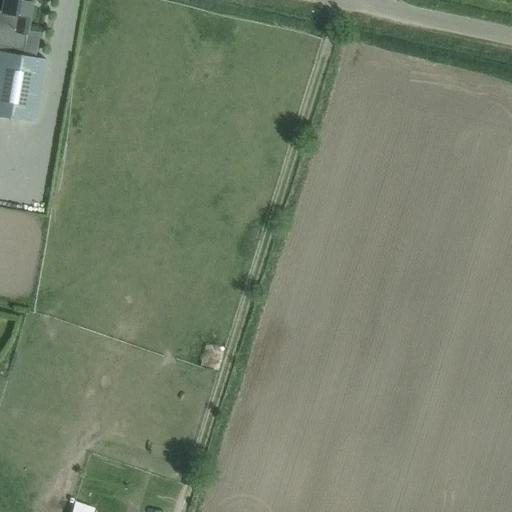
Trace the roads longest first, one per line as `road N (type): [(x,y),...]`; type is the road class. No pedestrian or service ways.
road 1 (unknown): [(0,166),(22,171),(45,161),(68,0)]
road 2 (unclassified): [(511,36),(341,0)]
